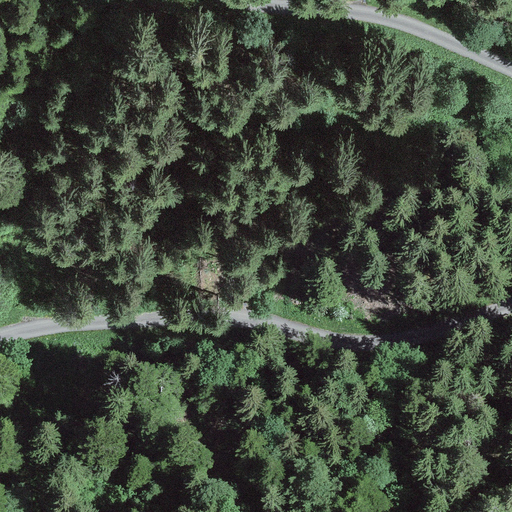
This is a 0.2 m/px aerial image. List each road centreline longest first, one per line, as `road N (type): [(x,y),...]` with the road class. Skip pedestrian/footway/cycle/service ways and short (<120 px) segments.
road 1 (track): [(0,352),(111,323),(260,323),(368,343),(511,304)]
road 2 (track): [(511,71),(371,12),(242,0)]
